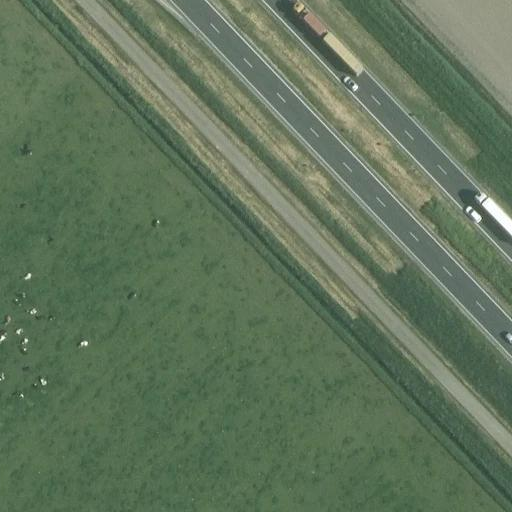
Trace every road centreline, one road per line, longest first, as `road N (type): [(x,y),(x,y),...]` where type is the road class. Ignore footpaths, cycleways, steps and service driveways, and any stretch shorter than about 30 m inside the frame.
road 1 (unclassified): [(511,443),(84,0)]
road 2 (trunk): [(178,0),(511,347)]
road 3 (trunk): [(511,235),(286,0)]
